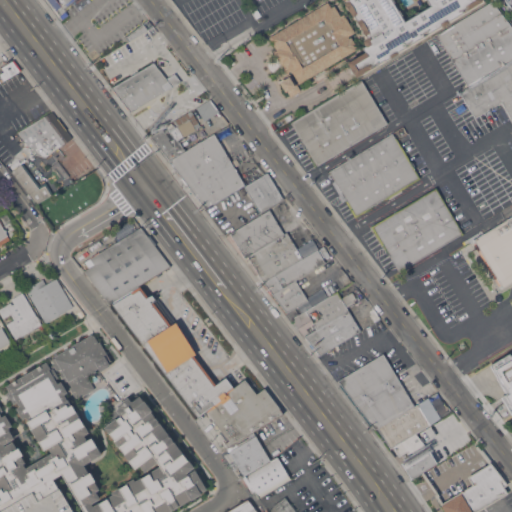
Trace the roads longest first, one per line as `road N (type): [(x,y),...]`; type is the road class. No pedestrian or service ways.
road 1 (residential): [(150,0),(511,467)]
road 2 (residential): [(60,249),(227,489)]
road 3 (primary): [(245,314),(393,511)]
road 4 (primary): [(6,0),(148,187)]
road 5 (primary): [(148,187),(245,314)]
